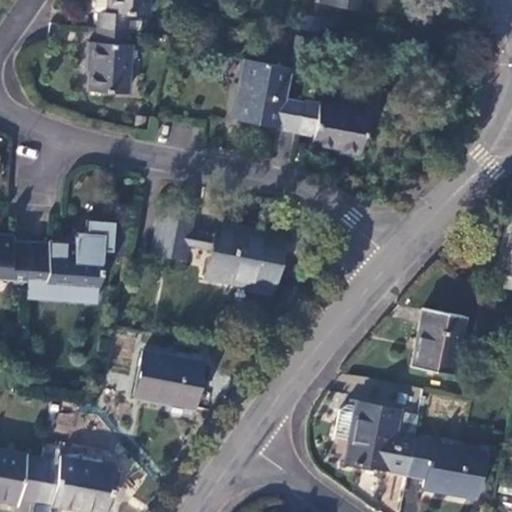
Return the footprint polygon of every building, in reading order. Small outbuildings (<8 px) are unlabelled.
[(148,0),(107,0),(106,12),(99,12),(97,29),(126,31),(127,14),(147,15),(148,0)] [(317,0),(318,1),(365,10),(367,0),(317,0)] [(126,31),(97,29),(95,45),(87,44),(86,61),(90,62),(88,93),(126,95),(129,46),(125,46),(126,31)] [(287,68),(240,60),(230,121),(297,132),(303,101),(282,97),(287,68)] [(367,112),(303,101),(297,132),(312,135),(310,145),(359,154),(367,112)] [(190,213),(160,207),(157,223),(187,229),(190,213)] [(111,218),(85,216),(85,229),(79,228),(74,233),(73,240),(47,238),(47,241),(31,239),(28,276),(27,289),(44,290),(44,292),(95,296),(96,292),(97,292),(101,246),(109,247),(111,218)] [(187,229),(157,223),(151,253),(181,258),(187,229)] [(280,236),(216,224),(206,277),(270,289),(280,236)] [(511,226),(511,227),(503,275),(511,276),(511,226)] [(12,232),(0,231),(0,273),(28,276),(31,239),(12,238),(12,232)] [(464,316),(422,308),(411,367),(453,375),(464,316)] [(200,362),(141,351),(133,397),(191,408),(200,362)] [(334,433),(349,436),(344,463),(403,475),(410,436),(413,423),(401,421),(399,430),(394,429),(398,409),(356,401),(355,406),(347,404),(339,410),(334,433)] [(482,450),(410,436),(403,475),(421,479),(420,484),(473,494),(482,450)] [(60,446),(45,443),(42,460),(34,500),(99,511),(106,511),(114,467),(59,456),(60,446)] [(42,460),(0,452),(0,498),(17,502),(18,497),(34,500),(42,460)]
